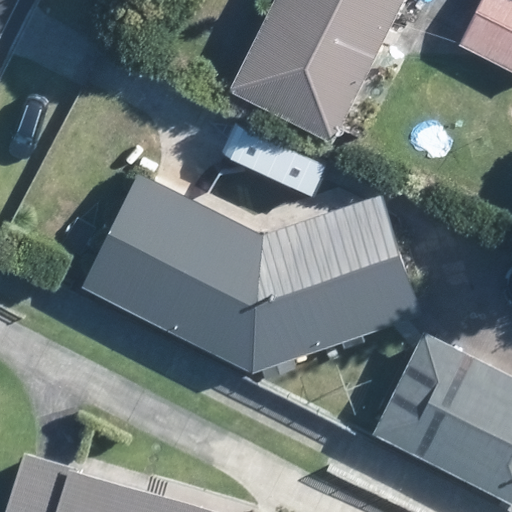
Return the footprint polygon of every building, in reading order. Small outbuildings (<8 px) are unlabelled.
[(339,136),(343,125),(405,0),(278,0),(236,85),(339,136)] [(476,46),(511,65),(511,0),(484,0),(463,40),(476,46)] [(190,193),(158,178),(143,170),(90,282),(260,365),(266,364),(270,375),(298,366),(294,355),(390,321),(428,309),(387,191),(269,232),(245,220),(190,193)] [(511,368),(430,328),(419,350),(379,429),(511,495),(511,368)] [(246,511),(37,451),(30,448),(11,511),(246,511)]
